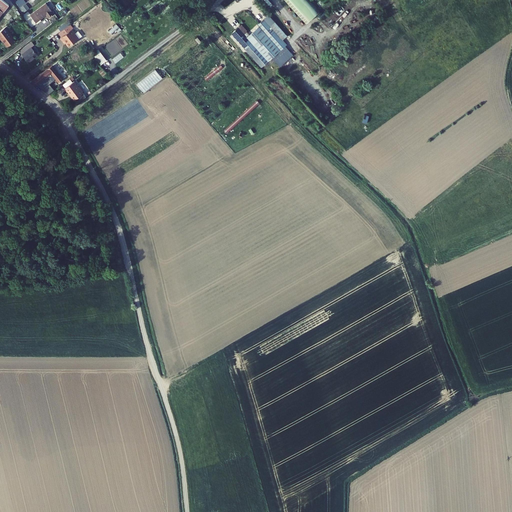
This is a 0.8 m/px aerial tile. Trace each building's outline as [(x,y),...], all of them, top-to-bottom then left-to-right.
[(0,0),(0,15),(10,4),(5,0),(0,0)] [(307,0),(283,0),(302,22),(317,10),(307,0)] [(32,12),(39,21),(43,19),(42,17),(49,13),(51,16),(57,11),(55,8),(54,9),(49,1),(32,12)] [(237,25),(231,30),(260,65),(284,45),(279,39),(287,32),(269,10),(255,22),(258,25),(245,35),(237,25)] [(62,40),(66,46),(75,40),(71,34),(72,33),(67,25),(56,32),(59,36),(58,37),(61,41),(62,40)] [(0,35),(2,38),(6,44),(14,39),(5,27),(0,30),(0,32),(1,33),(0,33),(0,35)] [(19,53),(26,63),(34,57),(28,47),(19,53)] [(49,90),(51,89),(49,87),(52,85),(46,78),(51,74),(57,80),(57,81),(62,77),(51,65),(32,81),(37,85),(47,92),(49,90)] [(157,67),(136,83),(144,92),(164,77),(157,67)] [(49,90),(50,91),(63,79),(62,77),(57,81),(57,80),(52,85),(49,87),(51,89),(49,90)] [(77,86),(73,81),(64,89),(67,92),(74,100),(75,99),(78,103),(86,97),(82,91),(82,90),(78,86),(77,86)] [(242,113),(245,116),(258,104),(256,101),(242,113)]
